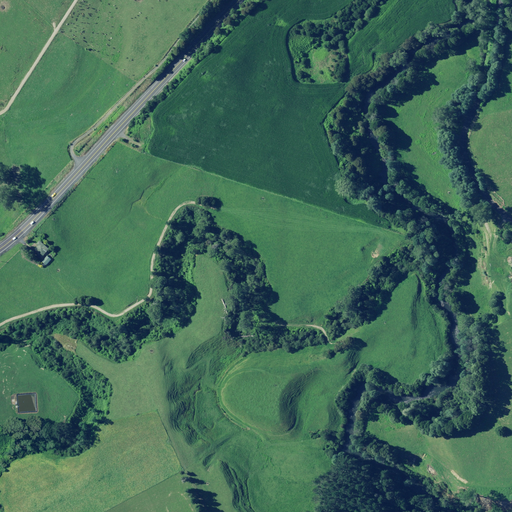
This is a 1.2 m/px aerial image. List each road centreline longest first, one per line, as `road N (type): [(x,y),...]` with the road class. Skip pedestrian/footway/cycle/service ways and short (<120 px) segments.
road 1 (trunk): [(0,249),(240,0)]
road 2 (unclassified): [(500,0),(491,68),(464,151),(486,198),(511,220)]
